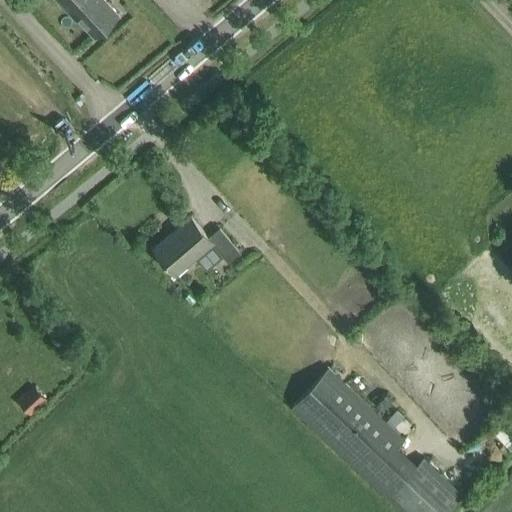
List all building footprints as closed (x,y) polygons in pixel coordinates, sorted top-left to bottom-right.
[(56,0),(75,20),(78,18),(94,36),(118,15),(104,0),(56,0)] [(208,238),(191,217),(153,249),(175,274),(212,243),(228,263),(240,253),(219,228),(208,238)] [(400,509),(437,469),(424,457),(417,465),(398,447),(405,440),(329,368),(292,407),(400,509)] [(25,413),(45,399),(36,386),(16,399),(25,413)] [(488,427),(510,449),(511,447),(511,417),(505,410),(488,427)] [(437,469),(400,509),(403,511),(446,511),(463,493),(437,469)]
